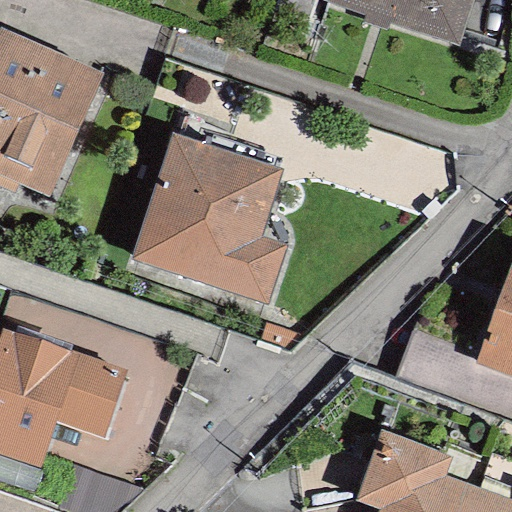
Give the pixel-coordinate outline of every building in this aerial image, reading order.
[(93,0),(229,45),(242,0),(93,0)] [(333,0),(454,41),(468,0),(333,0)] [(0,175),(47,196),(99,82),(6,40),(0,54),(0,175)] [(258,297),(272,255),(247,247),(270,179),(175,148),(139,258),(258,297)] [(511,289),(489,350),(511,358),(511,289)] [(511,422),(511,374),(411,337),(395,379),(511,422)] [(65,363),(6,343),(1,359),(0,358),(0,444),(34,455),(65,363)] [(511,511),(511,510),(431,481),(439,461),(382,440),(360,500),(387,510),(386,511),(511,511)]
